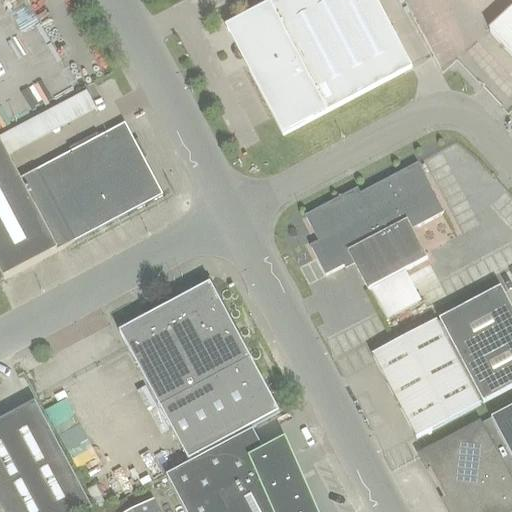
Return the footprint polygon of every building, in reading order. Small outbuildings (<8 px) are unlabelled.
[(283,137),(412,69),(375,0),(280,0),(226,29),(283,137)] [(511,56),(511,11),(490,33),(511,56)] [(0,274),(3,281),(163,197),(125,125),(19,181),(1,145),(0,145),(0,274)] [(412,232),(444,215),(417,166),(360,196),(357,190),(305,218),(318,244),(310,248),(325,278),(353,263),(368,292),(427,261),(412,232)] [(279,415),(210,286),(119,334),(188,464),(279,415)] [(416,440),(480,406),(479,405),(482,403),(483,405),(511,389),(511,311),(500,289),(439,322),(440,324),(437,325),(436,323),(372,357),(416,440)] [(0,503),(4,511),(89,511),(91,511),(35,405),(0,424),(0,503)] [(511,511),(511,489),(508,481),(511,478),(511,409),(492,421),(493,424),(481,431),(479,427),(478,428),(421,458),(449,511),(511,511)] [(294,511),(289,502),(304,494),(296,479),(281,487),(271,468),(286,460),(278,445),(263,453),(261,449),(260,450),(252,436),(254,435),(252,433),(166,479),(184,511),(294,511)] [(126,501),(105,511),(131,511),(132,511),(126,501)] [(158,511),(153,502),(134,511),(158,511)]
